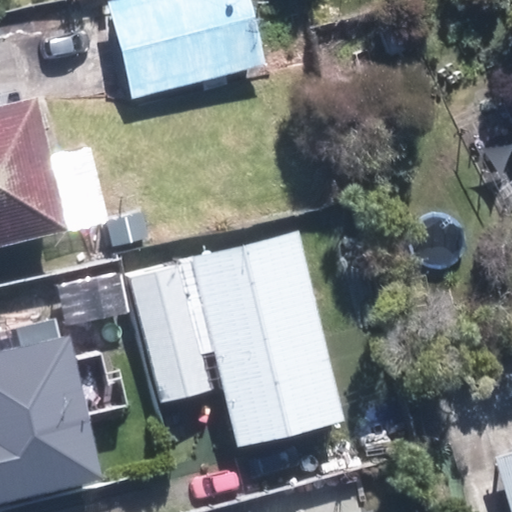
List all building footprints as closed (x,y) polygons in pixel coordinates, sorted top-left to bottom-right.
[(248,0),(116,0),(110,2),(136,97),(266,61),(248,0)] [(0,229),(57,214),(26,97),(0,103),(0,229)] [(342,414),(295,234),(191,261),(239,441),(342,414)] [(49,281),(57,322),(124,310),(116,268),(49,281)] [(161,401),(210,389),(180,268),(130,280),(161,401)] [(0,497),(99,471),(60,329),(0,345),(0,497)] [(511,511),(511,442),(487,450),(506,511),(511,511)]
